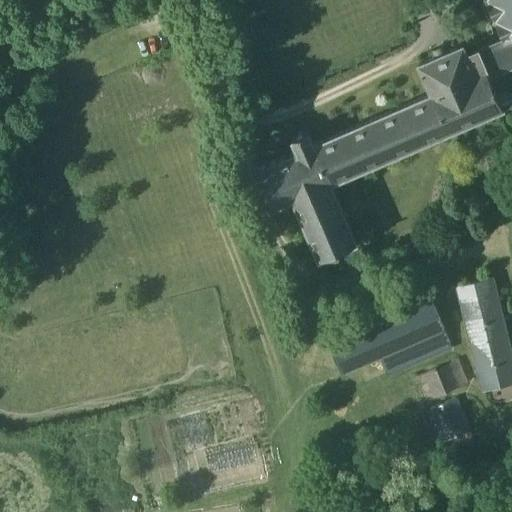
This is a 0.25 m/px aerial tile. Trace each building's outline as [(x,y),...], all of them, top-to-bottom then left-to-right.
[(511,0),(482,0),(496,31),(474,40),(495,91),(505,87),(501,78),(511,73),(511,0)] [(502,108),(495,91),(474,40),(449,51),(448,50),(447,50),(444,45),(431,50),(434,56),(432,56),(433,57),(419,63),(431,92),(314,142),(308,129),(292,136),(298,150),(257,168),(273,205),(293,196),(320,256),(358,240),(332,181),(502,108)] [(511,349),(494,277),(457,288),(481,389),(511,382),(511,349)] [(431,295),(328,340),(342,374),(380,357),(389,376),(453,349),(431,295)] [(456,396),(429,408),(443,441),(470,429),(456,396)]
